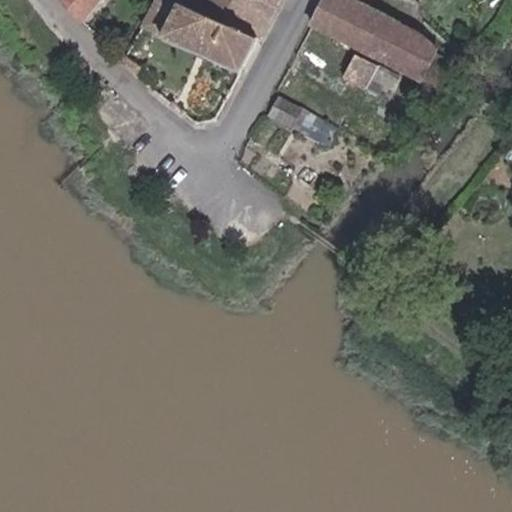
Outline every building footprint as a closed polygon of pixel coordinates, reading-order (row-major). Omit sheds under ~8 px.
[(74,0),(91,17),(104,0),(74,0)] [(157,0),(148,21),(246,74),(281,13),(254,0),(157,0)] [(254,0),(281,13),(288,0),(254,0)] [(447,52),(426,31),(362,0),(328,0),(315,25),(434,83),(447,52)] [(396,102),(407,78),(362,57),(351,81),(396,102)] [(123,69),(135,79),(141,66),(125,58),(121,67),(123,69)] [(288,95),(278,113),(301,125),(312,108),(288,95)]
